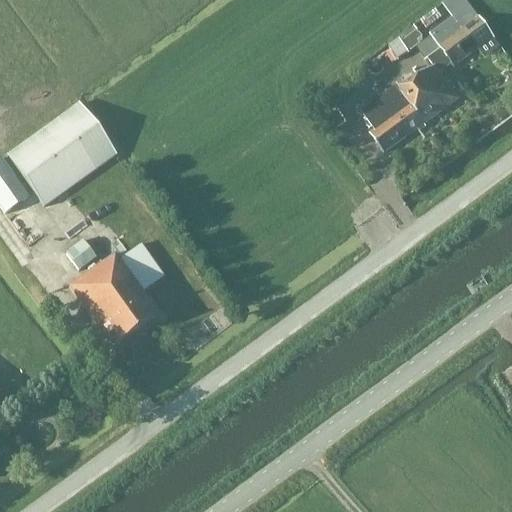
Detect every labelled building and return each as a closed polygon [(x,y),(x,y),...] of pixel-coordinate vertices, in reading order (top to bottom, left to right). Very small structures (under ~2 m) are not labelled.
[(440,50),(426,59),(433,68),(438,74),(450,65),(452,67),(492,38),(464,0),(446,0),(441,4),(451,18),(429,35),(431,37),(440,50)] [(369,64),(368,68),(372,73),(375,73),(380,70),(381,66),(379,61),(374,60),(369,64)] [(396,85),(360,112),(373,131),(368,135),(382,154),(456,99),(438,74),(433,68),(401,92),(396,85)] [(42,208),(115,157),(77,103),(5,156),(42,208)] [(0,159),(0,202),(5,210),(24,194),(0,159)] [(108,236),(122,253),(144,235),(130,218),(108,236)] [(81,242),(64,255),(77,272),(94,259),(81,242)] [(110,350),(158,315),(143,294),(163,280),(139,244),(118,260),(114,253),(66,289),(110,350)]
